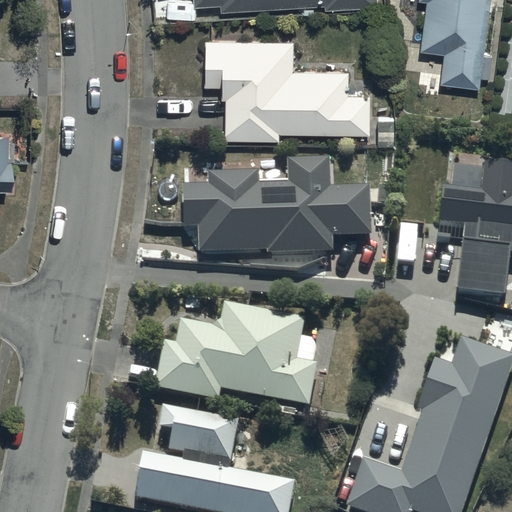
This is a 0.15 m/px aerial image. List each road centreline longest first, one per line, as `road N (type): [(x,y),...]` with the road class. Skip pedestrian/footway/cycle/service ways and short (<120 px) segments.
road 1 (residential): [(91,0),(95,100),(68,325)]
road 2 (residential): [(68,325),(31,511)]
